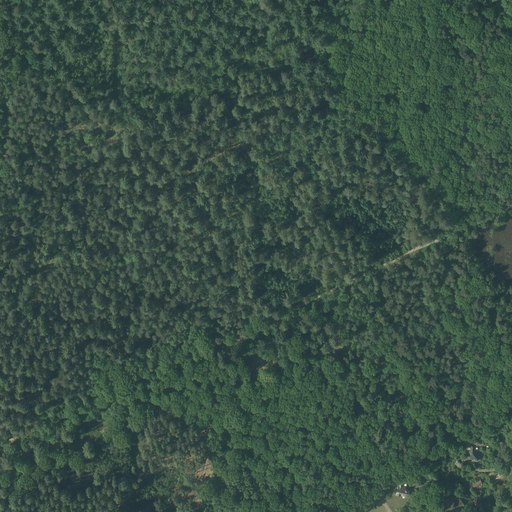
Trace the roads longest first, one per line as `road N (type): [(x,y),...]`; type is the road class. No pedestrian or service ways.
road 1 (track): [(357,277),(336,254),(276,254),(245,269),(233,265),(131,162),(12,19)]
road 2 (track): [(179,360),(511,202)]
road 3 (track): [(0,318),(32,292),(109,143),(119,0)]
road 4 (track): [(160,184),(340,89),(329,56),(262,0)]
road 5 (track): [(0,445),(179,360)]
road 6 (track): [(11,0),(0,172)]
road 7 (track): [(191,511),(209,436),(187,400),(179,360)]
road 8 (track): [(209,436),(284,461),(317,511)]
road 9 (track): [(473,511),(456,493),(432,495),(427,488),(413,421)]
road 10 (track): [(96,399),(32,292)]
